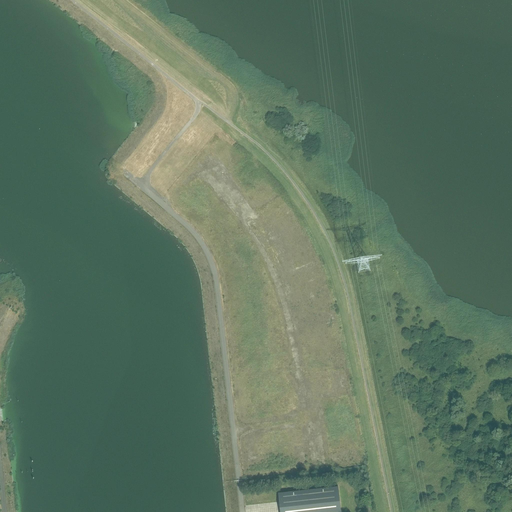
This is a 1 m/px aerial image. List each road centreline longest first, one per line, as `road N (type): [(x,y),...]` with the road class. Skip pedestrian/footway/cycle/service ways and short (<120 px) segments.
road 1 (track): [(234,429),(300,418),(313,378),(292,283),(268,234),(240,202)]
road 2 (unclassified): [(198,101),(75,0)]
